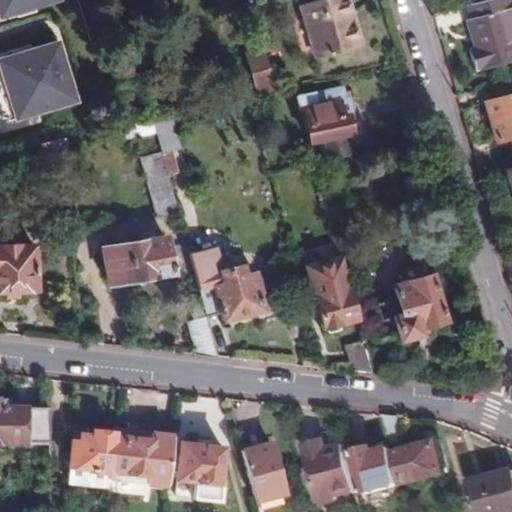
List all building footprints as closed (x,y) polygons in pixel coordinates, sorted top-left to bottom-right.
[(313,59),(362,45),(349,0),(321,0),(299,6),(313,59)] [(497,0),(481,0),(462,6),(465,19),(460,21),(469,50),(463,52),(468,70),(474,68),(475,72),(510,61),(505,43),(511,41),(511,16),(509,7),(500,10),(497,0)] [(271,88),(258,43),(249,45),(251,50),(243,54),(254,92),(271,88)] [(51,49),(0,63),(0,97),(7,127),(68,111),(51,49)] [(326,160),(347,156),(344,137),(349,135),(350,123),(344,117),(349,114),(343,98),(338,100),(335,91),(293,101),(296,115),(300,114),(308,144),(321,141),(326,160)] [(511,94),(481,103),(492,141),(505,138),(511,161),(511,94)] [(179,113),(194,110),(193,104),(178,108),(179,113)] [(149,120),(153,134),(159,154),(170,151),(177,149),(168,116),(149,120)] [(113,121),(115,127),(130,124),(129,117),(113,121)] [(115,127),(105,129),(109,144),(153,134),(149,120),(130,124),(115,127)] [(36,144),(38,152),(58,148),(59,162),(63,162),(62,148),(63,139),(36,144)] [(36,144),(0,152),(0,169),(39,160),(38,152),(36,144)] [(170,151),(159,154),(165,176),(175,172),(170,151)] [(155,216),(175,211),(165,176),(159,154),(139,160),(155,216)] [(511,167),(499,172),(510,208),(511,207),(511,167)] [(170,270),(164,248),(162,236),(99,249),(106,284),(130,279),(136,284),(140,285),(148,282),(149,276),(170,270)] [(0,245),(0,289),(5,290),(4,296),(17,297),(17,290),(33,290),(33,246),(31,245),(30,242),(28,240),(16,240),(14,241),(13,246),(0,245)] [(176,245),(164,248),(170,270),(181,268),(176,245)] [(219,312),(221,319),(263,309),(261,301),(267,299),(261,279),(255,281),(253,272),(243,274),(241,265),(219,270),(212,247),(187,254),(204,316),(219,312)] [(442,321),(428,277),(424,263),(399,271),(403,285),(391,289),(394,299),(367,307),(378,340),(396,335),(398,341),(415,336),(413,331),(442,321)] [(342,329),(358,324),(346,284),(340,264),(305,273),(323,334),(326,333),(331,337),(341,334),(342,329)] [(186,324),(194,354),(215,356),(204,317),(186,324)] [(346,352),(352,371),(373,373),(364,346),(346,352)] [(0,444),(48,445),(46,406),(0,405),(0,444)] [(402,439),(395,415),(380,414),(389,442),(389,443),(402,439)] [(109,478),(112,430),(93,429),(93,433),(78,432),(77,441),(72,440),(69,481),(108,484),(109,478)] [(170,433),(112,430),(109,478),(165,482),(170,433)] [(389,495),(387,488),(401,483),(392,452),(389,443),(389,442),(375,445),(373,438),(369,439),(366,435),(353,440),(356,450),(352,451),(365,494),(373,492),(375,499),(389,495)] [(310,483),(317,481),(322,499),(324,500),(327,505),(337,501),(338,496),(357,492),(342,443),(327,447),(325,439),(307,445),(314,472),(307,474),(310,483)] [(401,483),(447,470),(438,439),(392,452),(401,483)] [(219,445),(180,441),(175,492),(194,493),(192,511),(216,511),(220,485),(215,483),(219,445)] [(269,442),(241,450),(255,501),(283,492),(269,442)] [(511,511),(511,471),(472,483),(480,511),(511,511)]
